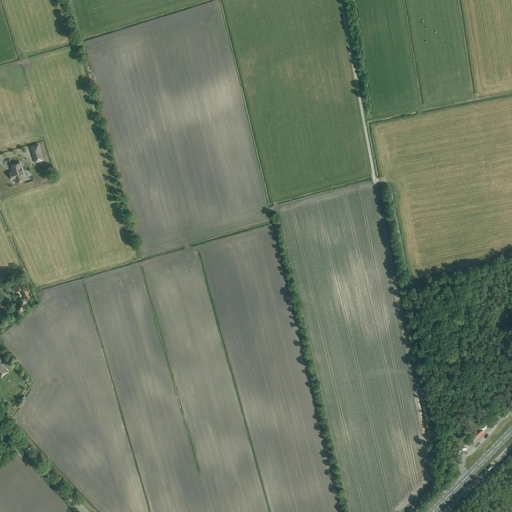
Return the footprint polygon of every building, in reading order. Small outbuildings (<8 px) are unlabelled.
[(37,144),(29,146),(35,163),(42,161),(37,144)] [(23,174),(20,163),(11,165),(13,171),(10,172),(12,179),(15,178),(16,182),(25,180),(23,174)] [(20,277),(12,282),(17,291),(25,286),(20,277)] [(2,287),(7,294),(10,292),(6,285),(2,287)] [(27,288),(22,291),(26,298),(31,295),(27,288)] [(3,360),(0,356),(0,376),(1,378),(9,370),(1,361),(3,360)]
